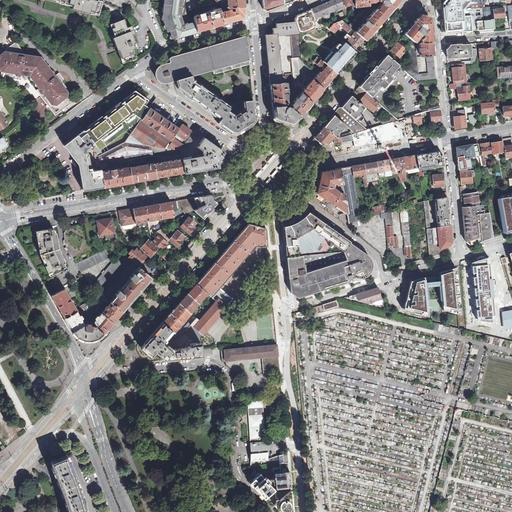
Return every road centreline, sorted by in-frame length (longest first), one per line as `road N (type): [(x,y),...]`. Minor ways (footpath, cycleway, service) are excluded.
road 1 (unclassified): [(104,370),(205,363),(222,372),(233,387),(241,479),(267,511)]
road 2 (tertiary): [(236,183),(231,203),(83,371)]
road 3 (tertiary): [(1,219),(234,177)]
road 4 (tertiary): [(104,370),(240,212),(260,204)]
road 5 (residential): [(460,256),(383,279),(374,252),(296,192)]
road 6 (tertiary): [(299,154),(306,136),(426,0)]
road 7 (tertiary): [(406,0),(297,129),(280,137)]
road 8 (secondary): [(83,371),(1,219)]
road 9 (residential): [(133,71),(0,173)]
road 10 (residential): [(303,165),(447,139)]
road 11 (residential): [(239,151),(133,71)]
